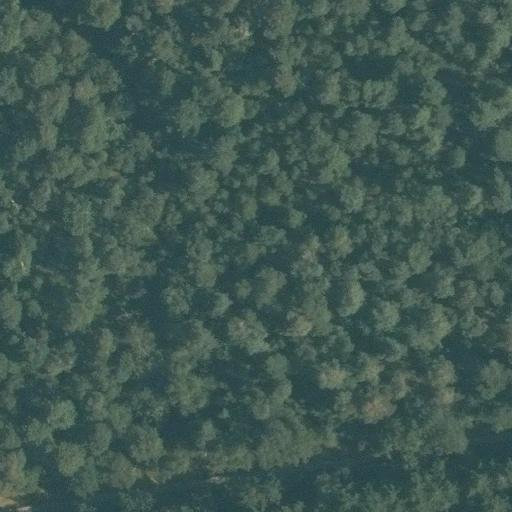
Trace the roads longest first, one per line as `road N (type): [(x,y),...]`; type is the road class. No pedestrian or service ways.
road 1 (track): [(215,483),(511,440)]
road 2 (track): [(20,511),(215,483)]
